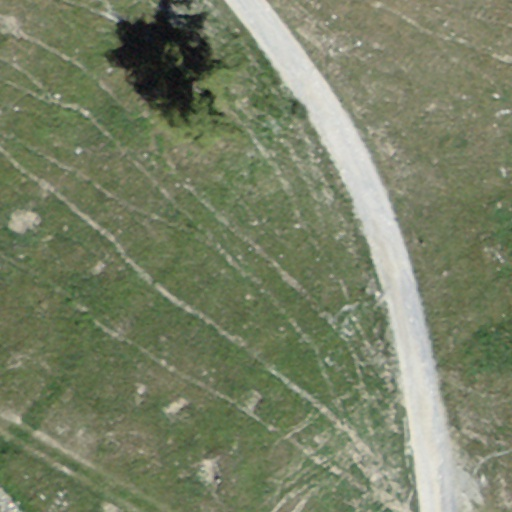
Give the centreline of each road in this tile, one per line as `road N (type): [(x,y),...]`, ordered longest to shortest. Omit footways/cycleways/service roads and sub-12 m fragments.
road 1 (track): [(242,0),(343,139),(393,260),(439,477)]
road 2 (track): [(0,419),(151,511)]
